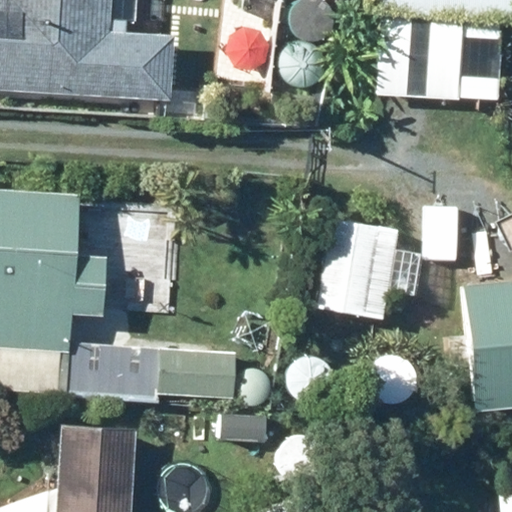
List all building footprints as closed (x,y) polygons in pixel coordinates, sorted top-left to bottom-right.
[(0,0),(0,92),(150,102),(154,41),(116,39),(118,0),(0,0)] [(193,0),(188,13),(211,24),(207,94),(256,96),(260,32),(266,33),(268,0),(193,0)] [(352,0),(351,15),(492,21),(492,6),(500,7),(500,0),(352,0)] [(446,32),(439,110),(481,114),(488,35),(446,32)] [(244,178),(241,213),(270,216),(273,180),(244,178)] [(0,391),(259,409),(263,360),(49,346),(51,317),(82,319),(86,260),(54,258),(58,199),(0,195),(0,391)] [(314,224),(301,309),(350,317),(363,232),(314,224)] [(511,284),(445,290),(457,413),(511,407),(511,284)] [(249,416),(207,416),(207,442),(250,441),(249,416)] [(111,511),(115,435),(43,431),(38,511),(111,511)] [(511,511),(511,463),(499,464),(500,497),(482,498),(482,511),(511,511)]
